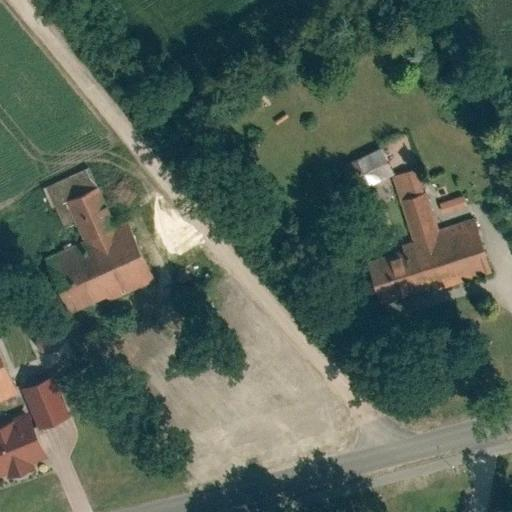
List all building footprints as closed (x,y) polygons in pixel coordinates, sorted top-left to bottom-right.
[(381,146),(357,158),(364,170),(387,159),(381,146)] [(381,304),(490,271),(473,214),(435,226),(416,164),(389,172),(409,236),(365,250),(381,304)] [(65,197),(83,238),(47,254),(71,309),(151,275),(126,216),(116,220),(100,182),(65,197)] [(463,191),(439,200),(442,210),(466,201),(463,191)] [(0,398),(17,391),(0,350),(0,398)] [(57,369),(27,381),(43,424),(74,412),(57,369)] [(29,411),(0,420),(0,470),(44,455),(29,411)]
